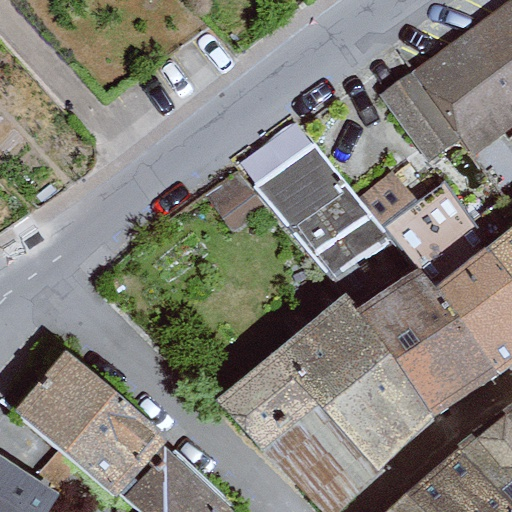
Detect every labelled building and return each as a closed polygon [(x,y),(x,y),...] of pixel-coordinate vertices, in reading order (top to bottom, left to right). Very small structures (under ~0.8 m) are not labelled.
[(511,1),(371,91),(422,165),(460,142),(480,158),(511,134),(511,1)] [(303,128),(246,174),(341,291),(398,244),(364,203),(303,128)] [(393,181),(364,203),(398,244),(431,281),(449,302),(496,262),(449,193),(418,212),(393,181)] [(449,302),(511,373),(511,248),(496,262),(449,302)] [(377,328),(454,430),(511,384),(511,373),(449,302),(431,281),(377,328)] [(454,430),(377,328),(361,307),(223,416),(315,511),(363,511),(393,488),(454,430)] [(129,511),(181,453),(73,352),(7,405),(62,461),(101,490),(129,511)] [(511,428),(471,464),(511,507),(511,428)] [(87,511),(101,490),(62,461),(35,475),(0,450),(0,511),(87,511)] [(129,511),(241,511),(181,453),(129,511)] [(511,511),(511,507),(471,464),(418,508),(421,511),(511,511)]
